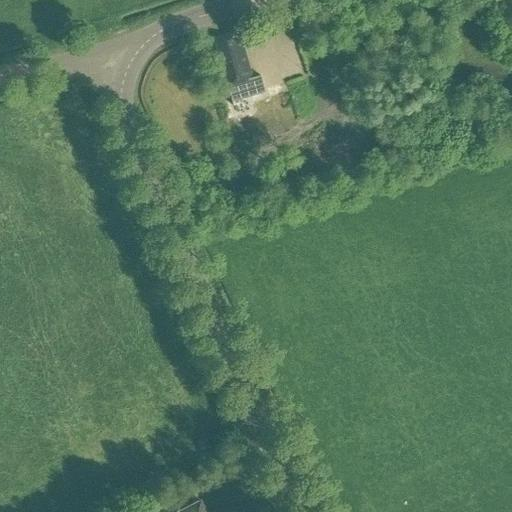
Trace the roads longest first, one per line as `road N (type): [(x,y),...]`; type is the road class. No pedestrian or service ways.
road 1 (tertiary): [(302,511),(129,131),(121,104),(127,67)]
road 2 (tertiary): [(127,67),(149,39),(173,26),(263,0)]
road 3 (unclassified): [(0,79),(58,62),(127,67)]
